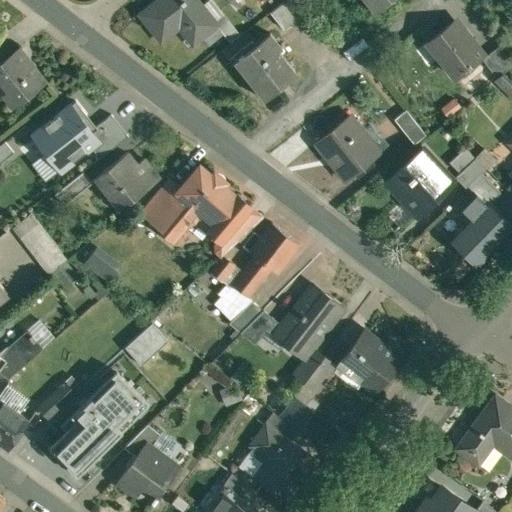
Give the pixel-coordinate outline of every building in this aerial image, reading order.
[(214,19),(198,0),(157,0),(141,13),(162,40),(185,22),(198,38),(193,42),(194,43),(217,25),(218,24),(214,19)] [(293,0),(285,0),(272,11),(286,29),(305,14),(293,0)] [(366,0),(376,12),(390,1),(390,0),(366,0)] [(241,33),(224,11),(214,19),(218,24),(217,25),(231,41),(241,33)] [(466,35),(455,21),(429,41),(429,42),(432,40),(442,52),(438,54),(457,77),(483,57),(465,36),(466,35)] [(279,51),(283,48),(271,33),(246,53),(251,60),(241,68),(265,99),(298,75),(279,51)] [(511,52),(504,43),(484,59),(499,77),(511,66),(511,52)] [(46,82),(19,48),(0,63),(0,74),(11,88),(5,93),(16,106),(46,82)] [(70,101),(30,132),(61,172),(93,148),(101,141),(92,129),(70,101)] [(427,134),(407,109),(395,119),(415,144),(427,134)] [(110,115),(92,129),(101,141),(93,148),(101,158),(127,136),(110,115)] [(351,115),(316,142),(317,143),(318,142),(335,163),(333,164),(346,180),(381,153),(351,115)] [(4,141),(0,144),(0,162),(13,152),(4,141)] [(422,147),(387,180),(418,214),(433,200),(431,199),(438,192),(440,194),(454,180),(422,147)] [(128,151),(98,175),(123,207),(161,177),(145,158),(138,163),(128,151)] [(475,156),(456,176),(466,186),(468,184),(481,171),(482,172),(486,167),(475,156)] [(252,206),(201,164),(181,187),(178,191),(183,196),(160,224),(159,223),(157,227),(174,242),(190,223),(197,222),(199,220),(222,239),(223,240),(252,206)] [(85,170),(57,192),(66,204),(94,181),(85,170)] [(482,172),(481,171),(468,184),(475,191),(487,204),(489,202),(501,190),(482,172)] [(171,179),(144,211),(159,223),(160,224),(183,196),(178,191),(181,187),(171,179)] [(487,204),(475,191),(458,208),(460,209),(461,208),(472,219),(452,239),(476,262),(511,226),(511,225),(489,202),(487,204)] [(252,206),(223,240),(222,239),(217,244),(218,249),(223,255),(224,254),(264,216),(252,206)] [(68,259),(32,212),(13,226),(49,273),(50,273),(49,273),(68,259)] [(262,236),(255,231),(244,245),(256,254),(234,283),(251,296),(273,267),(279,271),(300,241),(272,221),(262,236)] [(103,281),(116,263),(90,244),(77,262),(103,281)] [(223,255),(212,270),(224,280),(237,264),(224,254),(223,255)] [(0,298),(9,292),(0,281),(0,298)] [(312,285),(282,324),(294,333),(286,343),(305,357),(307,359),(308,358),(306,356),(314,347),(345,307),(347,308),(347,307),(330,293),(327,297),(312,285)] [(253,300),(230,322),(242,331),(264,309),(253,300)] [(264,309),(242,331),(256,343),(275,318),(264,309)] [(168,340),(151,322),(125,346),(141,364),(168,340)] [(402,357),(364,327),(342,356),(365,374),(362,379),(377,390),(402,357)] [(307,359),(305,357),(294,372),(305,380),(324,355),(314,347),(306,356),(308,358),(307,359)] [(324,355),(305,380),(317,389),(336,365),(337,366),(338,365),(324,355)] [(65,430),(49,447),(78,476),(151,404),(116,369),(60,425),(65,430)] [(65,380),(39,405),(50,417),(76,392),(65,380)] [(313,410),(293,395),(279,413),(299,428),(313,410)] [(511,405),(498,395),(459,447),(479,462),(479,461),(477,459),(492,439),(511,453),(511,405)] [(30,419),(0,396),(0,441),(9,448),(30,419)] [(279,413),(274,410),(264,423),(266,425),(267,424),(284,437),(286,434),(292,439),(300,429),(299,428),(279,413)] [(149,423),(125,446),(137,454),(145,443),(146,443),(153,434),(158,438),(162,433),(149,423)] [(292,439),(286,434),(284,437),(267,424),(266,425),(253,444),(255,442),(273,454),(269,459),(268,459),(257,474),(288,496),(317,457),(292,439)] [(146,443),(145,443),(137,454),(119,479),(139,493),(141,490),(155,500),(159,496),(180,466),(155,448),(154,450),(146,443)] [(202,473),(210,462),(198,454),(191,466),(202,473)] [(258,490),(232,471),(219,489),(231,498),(246,506),(258,490)] [(479,511),(476,510),(440,484),(419,511),(479,511)] [(155,500),(146,511),(161,511),(168,503),(159,496),(155,500)] [(253,511),(246,506),(231,498),(220,511),(253,511)] [(500,511),(484,500),(476,510),(479,511),(500,511)]
